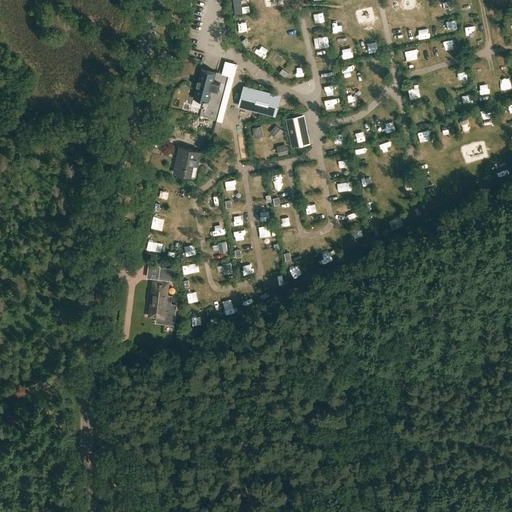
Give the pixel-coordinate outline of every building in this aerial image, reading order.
[(244,12),(242,0),(235,0),(237,13),(244,12)] [(374,9),(358,12),(361,25),(376,21),(374,9)] [(404,44),(415,43),(413,33),(403,34),(404,44)] [(248,39),(244,42),(249,49),(253,45),(248,39)] [(462,40),(453,41),(454,52),(464,51),(462,40)] [(353,47),(343,49),(345,60),(356,58),(353,47)] [(403,56),(405,65),(414,64),(413,54),(403,56)] [(275,59),(272,63),(280,68),(282,64),(275,59)] [(190,112),(217,120),(228,76),(234,78),(238,64),(225,61),(222,74),(200,68),(192,99),(193,99),(190,112)] [(244,85),(238,107),(275,117),(281,95),(244,85)] [(464,96),(466,106),(475,105),(474,94),(464,96)] [(305,114),(285,117),(291,147),(310,143),(305,114)] [(385,123),(385,133),(396,133),(396,123),(385,123)] [(276,125),(270,132),(277,138),(284,131),(276,125)] [(262,126),(253,127),(254,137),(264,135),(262,126)] [(366,131),(357,134),(360,144),(369,141),(366,131)] [(286,144),(277,146),(279,155),(288,153),(286,144)] [(200,152),(179,147),(173,172),(190,176),(193,164),(197,165),(200,152)] [(303,174),(303,184),(314,183),(313,173),(303,174)] [(345,183),(345,192),(356,192),(356,182),(345,183)] [(220,198),(210,200),(212,212),(223,210),(220,198)] [(308,206),(309,216),(319,215),(318,205),(308,206)] [(217,235),(228,234),(226,222),(215,224),(217,235)] [(365,231),(355,232),(356,241),(366,239),(365,231)] [(220,242),(221,254),(231,253),(230,241),(220,242)] [(233,263),(225,265),(228,275),(236,273),(233,263)] [(176,281),(174,269),(161,267),(159,279),(176,281)] [(167,283),(154,281),(149,315),(157,316),(156,322),(172,324),(175,305),(170,305),(171,296),(165,296),(167,283)]
